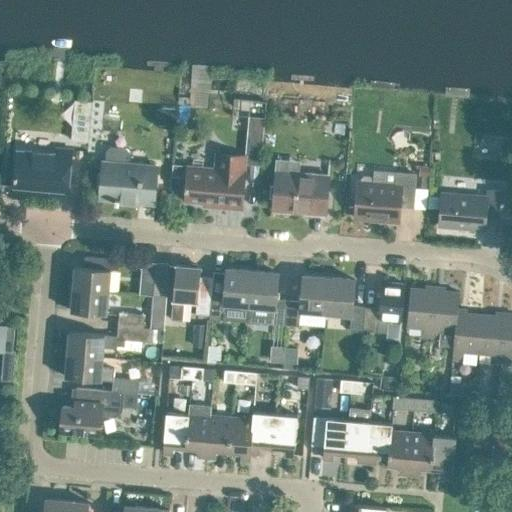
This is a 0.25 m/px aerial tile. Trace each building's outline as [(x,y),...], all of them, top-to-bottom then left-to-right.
[(330,101),(350,103),(351,94),(331,91),(330,101)] [(160,107),(157,154),(173,155),(176,109),(160,107)] [(409,128),(398,130),(400,144),(412,142),(409,128)] [(106,150),(105,164),(104,175),(100,174),(99,187),(102,187),(101,197),(155,202),(157,168),(129,166),(130,152),(126,148),(110,147),(106,150)] [(246,158),(246,162),(261,164),(262,149),(247,147),(246,158)] [(57,154),(40,152),(20,150),(17,186),(70,191),(74,151),(57,150),(57,154)] [(189,168),(188,183),(187,199),(227,203),(227,207),(242,208),(246,162),(246,158),(219,156),(218,171),(189,168)] [(330,177),(300,175),(301,159),(279,157),(275,211),(327,215),(330,177)] [(358,198),(356,218),(399,221),(400,205),(414,206),(416,186),(417,174),(397,172),(396,172),(395,184),(373,183),(373,177),(372,174),(364,173),(361,176),(361,182),(359,181),(358,198)] [(500,218),(501,198),(502,194),(489,193),(488,198),(443,194),(443,197),(430,196),(428,209),(442,210),(441,225),(485,229),(486,217),(500,218)] [(171,263),(157,262),(154,295),(168,296),(171,263)] [(213,294),(214,277),(201,276),(202,266),(177,264),(173,318),(183,319),(184,302),(199,303),(198,314),(211,315),(213,294)] [(74,289),(110,293),(112,269),(76,265),(74,289)] [(253,307),(255,270),(228,268),(227,271),(215,270),(214,277),(213,294),(211,315),(212,315),(212,318),(224,319),(226,305),(253,307)] [(288,325),(291,300),(277,299),(279,272),(255,270),(253,307),(276,309),(275,323),(288,325)] [(328,315),(332,277),(304,275),(301,301),(291,300),(288,325),(300,326),(301,313),(328,315)] [(365,333),(368,307),(353,306),(356,279),(332,277),(328,315),(354,317),(353,332),(365,333)] [(368,307),(366,330),(380,331),(387,332),(388,320),(403,321),(404,303),(406,283),(382,281),(380,308),(368,307)] [(431,338),(436,286),(426,285),(426,289),(411,287),(408,327),(425,328),(424,337),(431,338)] [(456,332),(460,292),(446,290),(446,287),(436,286),(431,338),(443,339),(444,331),(456,332)] [(108,314),(110,293),(74,289),(72,310),(108,314)] [(478,353),(482,314),(468,312),(468,309),(459,308),(460,292),(456,332),(454,359),(465,360),(466,352),(478,353)] [(502,364),(506,313),(496,312),(496,315),(482,314),(478,353),(493,354),(492,363),(502,364)] [(119,325),(145,327),(146,315),(120,313),(119,325)] [(511,313),(506,313),(502,364),(511,364),(511,357),(511,313)] [(0,325),(0,348),(12,349),(14,327),(0,325)] [(145,328),(145,327),(119,325),(118,335),(70,331),(69,353),(104,356),(105,347),(117,348),(117,345),(124,346),(125,338),(163,341),(164,330),(145,328)] [(103,367),(104,356),(69,353),(67,376),(114,380),(113,391),(123,392),(140,393),(141,379),(115,377),(115,368),(103,367)] [(292,356),(286,355),(285,368),(296,369),(297,362),(292,356)] [(193,378),(194,366),(183,365),(182,377),(193,378)] [(194,366),(193,378),(204,379),(205,367),(194,366)] [(236,382),(237,370),(226,370),(225,381),(236,382)] [(237,370),(236,382),(258,384),(259,372),(237,370)] [(299,387),(309,388),(311,376),(300,375),(299,387)] [(314,395),(331,396),(332,378),(316,377),(314,395)] [(352,391),(353,380),(342,379),(341,390),(352,391)] [(353,380),(352,391),(363,392),(364,381),(353,380)] [(462,384),(452,383),(451,394),(461,395),(462,384)] [(123,392),(113,391),(78,387),(76,406),(64,405),(62,430),(101,433),(103,415),(115,416),(122,411),(123,392)] [(416,409),(417,398),(395,396),(394,407),(416,409)] [(417,398),(416,409),(437,411),(438,399),(417,398)] [(187,448),(190,413),(168,411),(164,451),(174,452),(175,447),(187,448)] [(273,447),(276,413),(255,411),(254,418),(251,459),(252,451),(261,452),(262,446),(273,447)] [(208,455),(211,415),(190,413),(187,448),(199,449),(199,454),(208,455)] [(276,413),(273,447),(286,448),(285,454),(295,455),(299,414),(276,413)] [(230,451),(233,417),(211,415),(208,455),(218,456),(218,450),(230,451)] [(311,416),(309,444),(325,445),(324,457),(334,458),(335,452),(347,453),(350,419),(311,416)] [(251,459),(254,418),(233,417),(230,451),(242,452),(241,458),(251,459)] [(368,461),(371,421),(350,419),(347,453),(359,454),(359,460),(368,461)] [(389,465),(393,423),(371,421),(368,461),(377,462),(378,456),(389,457),(389,465)] [(410,473),(414,432),(393,430),(393,423),(389,465),(402,466),(401,472),(410,473)] [(432,469),(435,434),(414,432),(410,473),(420,474),(420,468),(432,469)] [(435,434),(432,469),(444,470),(444,476),(454,477),(457,436),(435,434)] [(67,511),(69,500),(46,498),(44,511),(67,511)] [(69,500),(67,511),(89,511),(91,501),(69,500)]
